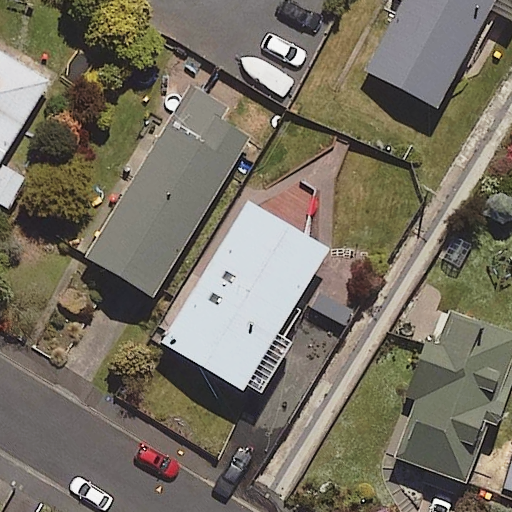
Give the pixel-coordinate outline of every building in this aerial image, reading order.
[(511,13),(511,0),(399,0),(365,64),(435,102),(489,2),(511,15),(511,13)] [(0,199),(7,204),(27,171),(0,154),(47,78),(0,49),(0,199)] [(251,129),(184,89),(85,250),(152,291),(251,129)] [(326,244),(247,196),(163,335),(255,392),(290,335),(276,326),(326,244)] [(393,452),(422,462),(415,480),(458,495),(464,477),(469,479),(511,358),(511,332),(444,308),(393,452)] [(511,429),(506,428),(492,478),(511,483),(511,429)]
